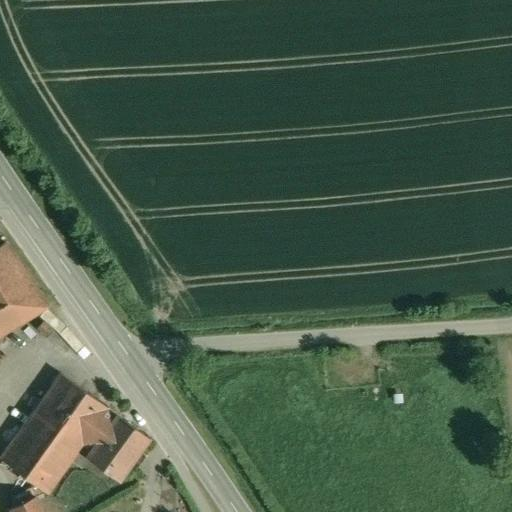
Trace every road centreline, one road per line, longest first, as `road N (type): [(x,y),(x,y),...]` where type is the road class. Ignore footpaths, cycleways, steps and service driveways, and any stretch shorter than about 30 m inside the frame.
road 1 (unclassified): [(511,329),(129,356)]
road 2 (secondary): [(129,356),(0,166)]
road 3 (secondary): [(232,511),(129,356)]
